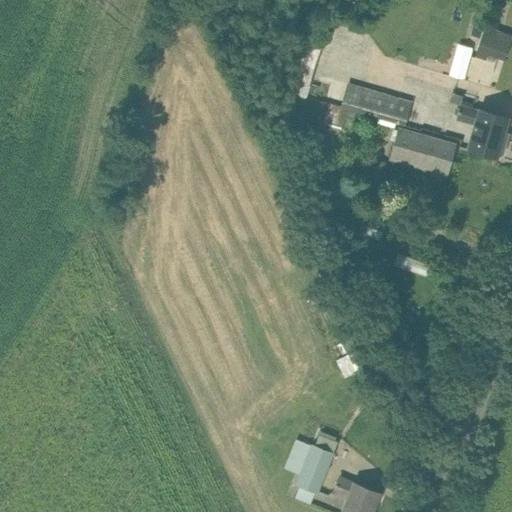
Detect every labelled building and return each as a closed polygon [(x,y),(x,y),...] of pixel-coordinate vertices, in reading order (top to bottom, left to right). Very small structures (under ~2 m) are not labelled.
[(467,50),(472,50),(467,77),(501,83),(511,31),(472,24),(467,50)] [(298,138),(322,145),(327,125),(342,130),(343,127),(352,129),(356,114),(403,127),(420,132),(421,128),(439,133),(442,122),(427,118),(429,109),(346,85),(340,106),(306,96),(324,42),(304,35),(287,83),(291,84),(288,92),(296,95),(293,105),(300,108),(298,117),(303,118),(298,138)] [(449,63),(453,43),(426,37),(422,57),(449,63)] [(476,124),(468,149),(496,157),(507,118),(480,110),(479,110),(460,105),(456,118),(476,124)] [(399,129),(391,159),(447,175),(455,144),(399,129)] [(399,251),(394,264),(430,277),(435,264),(399,251)] [(356,347),(351,337),(342,342),(347,353),(356,347)] [(361,350),(340,356),(346,377),(368,371),(361,350)] [(295,497),(311,504),(316,492),(320,494),(340,444),(320,436),(316,445),(310,443),(310,444),(295,439),(286,462),(299,468),(293,483),(299,485),(295,497)] [(351,498),(345,511),(371,511),(379,493),(341,477),(335,492),(351,498)]
